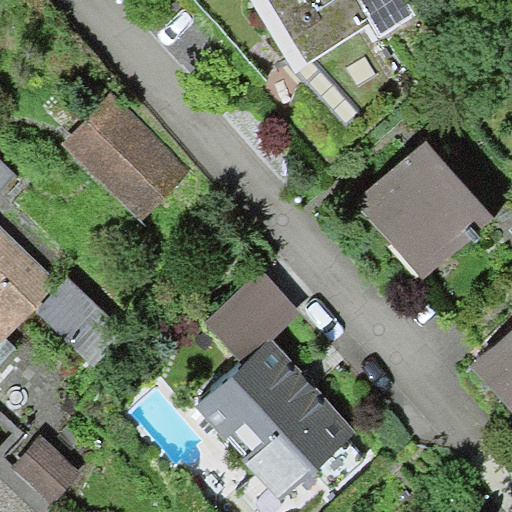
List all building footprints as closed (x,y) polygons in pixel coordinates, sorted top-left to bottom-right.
[(178,0),(254,85),(360,22),(368,36),(398,18),(386,0),(178,0)] [(0,89),(35,55),(0,20),(0,89)] [(143,200),(171,171),(107,107),(79,136),(143,200)] [(489,196),(433,132),(355,200),(390,239),(405,226),(433,258),(465,230),(470,235),(475,231),(464,218),(489,196)] [(0,176),(3,174),(9,181),(12,179),(0,166),(0,176)] [(0,236),(0,336),(28,308),(86,366),(108,344),(0,236)] [(511,297),(472,253),(429,292),(476,345),(511,313),(511,297)] [(511,328),(474,362),(511,406),(511,405),(511,328)] [(309,389),(327,372),(312,356),(294,372),(263,338),(192,401),(276,494),(347,431),(309,389)] [(0,414),(19,433),(48,403),(0,356),(0,414)] [(160,511),(48,403),(19,433),(0,453),(0,456),(11,467),(34,443),(66,474),(43,498),(57,511),(160,511)] [(66,474),(34,443),(11,467),(43,498),(66,474)]
